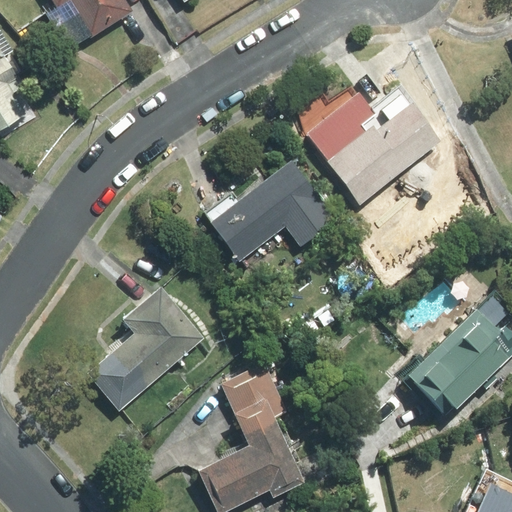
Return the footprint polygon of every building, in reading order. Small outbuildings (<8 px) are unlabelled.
[(120,0),(45,0),(59,22),(49,28),(64,52),(129,14),(120,0)] [(13,81),(0,56),(0,131),(25,117),(7,84),(13,81)] [(298,132),(340,186),(355,205),(436,143),(421,124),(399,94),(370,116),(351,91),(298,132)] [(202,222),(234,266),(284,230),(298,249),(332,225),(286,161),(202,222)] [(200,339),(156,288),(117,322),(127,334),(82,374),(115,412),(200,339)] [(450,412),(501,358),(504,361),(511,351),(511,334),(503,327),(511,317),(511,311),(488,290),(469,310),(403,380),(428,403),(435,396),(450,412)] [(270,498),(304,481),(274,421),(287,415),(262,366),(215,390),(242,444),(192,470),(212,511),(226,511),(267,491),(270,498)] [(511,511),(511,482),(483,469),(463,511),(511,511)]
